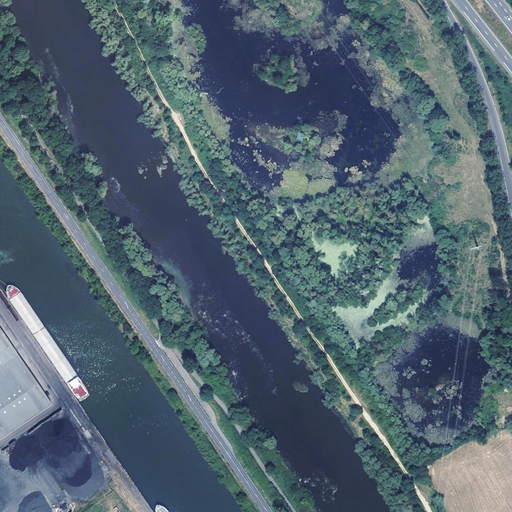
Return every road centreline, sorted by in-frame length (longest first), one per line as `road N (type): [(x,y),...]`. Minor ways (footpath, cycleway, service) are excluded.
road 1 (track): [(112,0),(202,168),(429,511)]
road 2 (tertiary): [(0,120),(267,511)]
road 3 (track): [(511,301),(494,226),(476,196),(475,142),(405,0)]
road 4 (motorway): [(441,0),(479,70),(511,192)]
